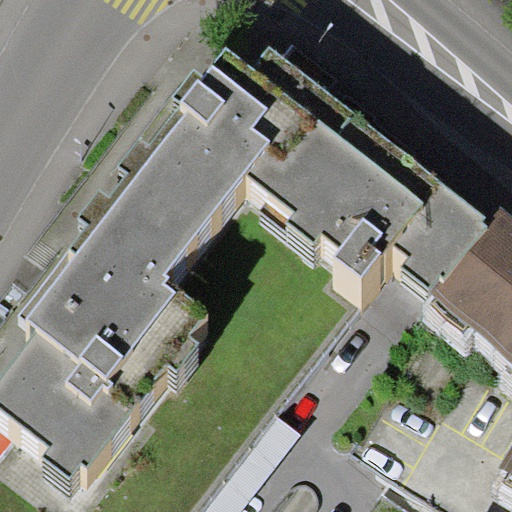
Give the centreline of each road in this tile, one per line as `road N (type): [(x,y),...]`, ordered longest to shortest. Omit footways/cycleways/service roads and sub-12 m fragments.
road 1 (residential): [(108,0),(0,165)]
road 2 (secondary): [(370,0),(511,119)]
